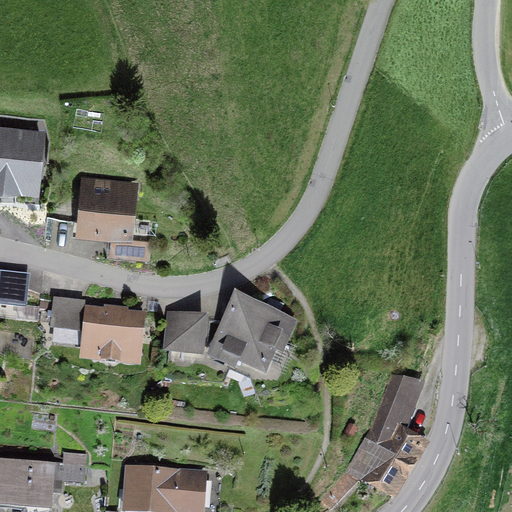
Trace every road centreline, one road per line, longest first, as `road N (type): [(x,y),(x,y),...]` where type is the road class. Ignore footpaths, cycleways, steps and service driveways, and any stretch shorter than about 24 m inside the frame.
road 1 (tertiary): [(510,134),(493,150),(468,202),(449,427),(406,511)]
road 2 (residential): [(266,254),(308,307),(321,352),(327,435),(311,481),(279,511)]
road 3 (residential): [(382,0),(309,205),(266,254)]
road 4 (residential): [(266,254),(236,273),(167,286),(0,247)]
road 5 (unclassified): [(510,134),(484,45),(487,0)]
